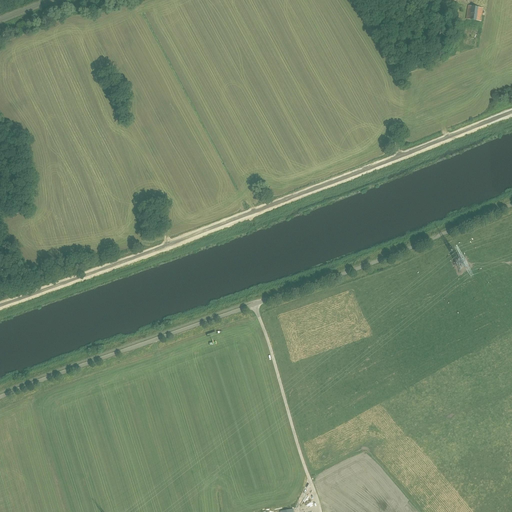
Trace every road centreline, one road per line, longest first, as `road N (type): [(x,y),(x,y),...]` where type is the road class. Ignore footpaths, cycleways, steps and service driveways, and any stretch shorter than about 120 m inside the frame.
road 1 (track): [(511,111),(0,305)]
road 2 (unclassified): [(0,396),(511,203)]
